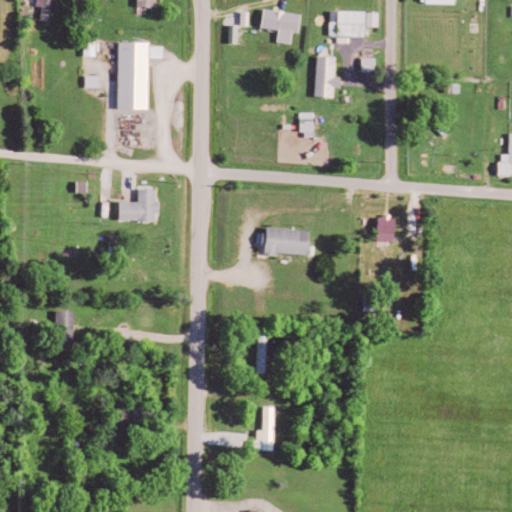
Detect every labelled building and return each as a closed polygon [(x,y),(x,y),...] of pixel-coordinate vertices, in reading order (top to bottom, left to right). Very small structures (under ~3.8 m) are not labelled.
[(57,20),(58,0),(46,0),(46,4),(47,4),(46,19),(57,20)] [(266,27),(284,29),(282,41),(296,43),(298,31),(303,32),(306,13),(269,8),(266,27)] [(370,35),(371,26),(383,26),(383,11),(335,10),(334,35),(370,35)] [(124,108),(154,108),(155,57),(168,57),(169,46),(155,46),(155,41),(124,41),(124,108)] [(340,76),(341,64),(322,63),(320,96),(339,96),(339,87),(346,87),(347,77),(340,76)] [(105,75),(91,76),(91,88),(105,87),(105,75)] [(319,112),(305,112),(305,132),(319,132),(319,112)] [(125,219),(162,220),(162,212),(164,212),(164,188),(144,188),(144,201),(125,201),(125,219)] [(384,216),(383,240),(401,240),(402,216),(384,216)] [(316,230),(272,226),(270,251),(314,255),(316,230)] [(80,311),(61,310),(60,347),(80,347),(80,311)] [(280,406),(269,406),(269,430),(263,430),(262,440),(268,440),(268,450),(279,450),(280,406)] [(86,439),(77,439),(76,455),(86,455),(86,439)]
